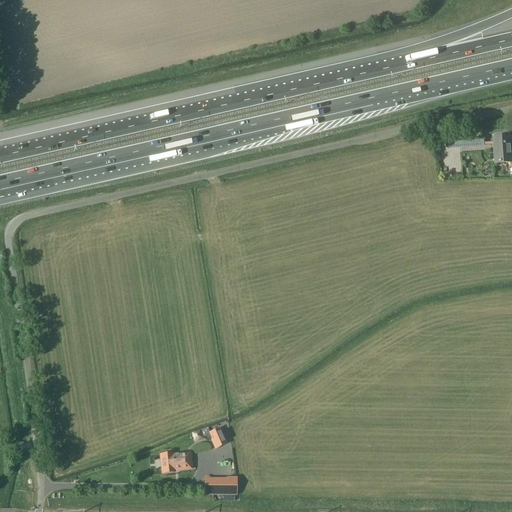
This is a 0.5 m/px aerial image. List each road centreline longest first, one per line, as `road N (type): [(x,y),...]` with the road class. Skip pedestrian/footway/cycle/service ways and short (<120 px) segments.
road 1 (unclassified): [(37,511),(41,483),(7,240),(17,219),(511,108)]
road 2 (motorway): [(0,181),(511,65)]
road 3 (motorway): [(428,58),(0,156)]
